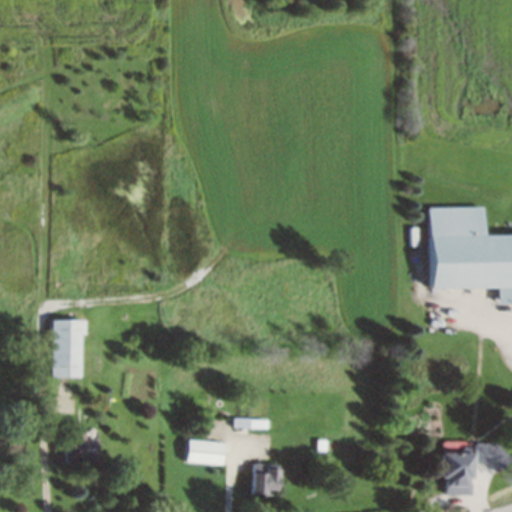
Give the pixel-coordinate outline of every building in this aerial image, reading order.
[(511,234),(484,235),(484,206),(428,207),(429,288),(498,288),(498,303),(511,303),(511,234)] [(81,319),(50,319),(50,376),(81,376),(81,319)] [(64,439),(65,460),(96,459),(96,439),(83,440),(83,431),(71,432),(72,438),(64,439)] [(221,464),(222,441),(185,440),(185,462),(221,464)] [(476,443),(476,460),(490,460),(498,469),(511,458),(498,443),(476,443)] [(441,454),(441,477),(445,477),(445,491),(469,491),(469,477),(473,477),(473,455),(441,454)] [(250,473),(249,492),(266,492),(267,488),(277,488),(278,469),(263,468),(263,473),(250,473)]
